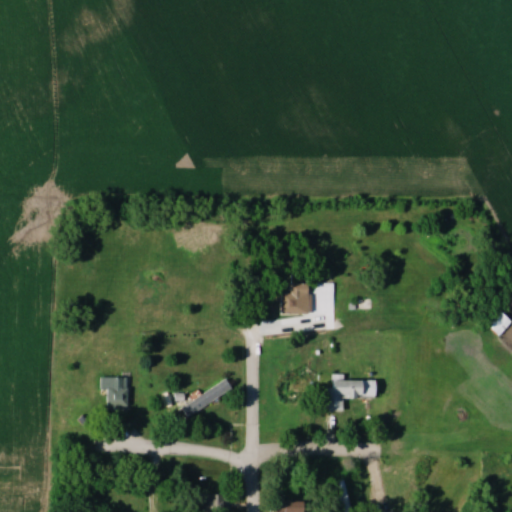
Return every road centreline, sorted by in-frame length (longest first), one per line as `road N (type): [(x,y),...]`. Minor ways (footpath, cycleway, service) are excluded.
road 1 (residential): [(117,449),(256,464),(288,454),(363,454),(384,511)]
road 2 (residential): [(256,511),(256,337)]
